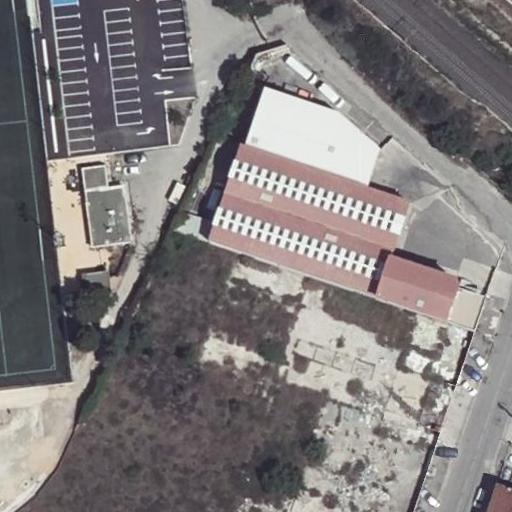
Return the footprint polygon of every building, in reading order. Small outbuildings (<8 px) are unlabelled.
[(474,332),(485,299),(457,290),(455,282),(389,261),(407,203),(370,191),(380,161),(335,122),(267,100),(251,151),(239,148),(207,245),(474,332)] [(100,190),(108,189),(105,166),(82,169),(92,247),(131,242),(125,196),(102,200),(100,190)] [(124,187),(108,189),(100,190),(102,200),(125,196),(124,187)] [(84,275),(87,295),(110,291),(108,272),(84,275)] [(511,511),(511,489),(496,484),(486,511),(511,511)]
